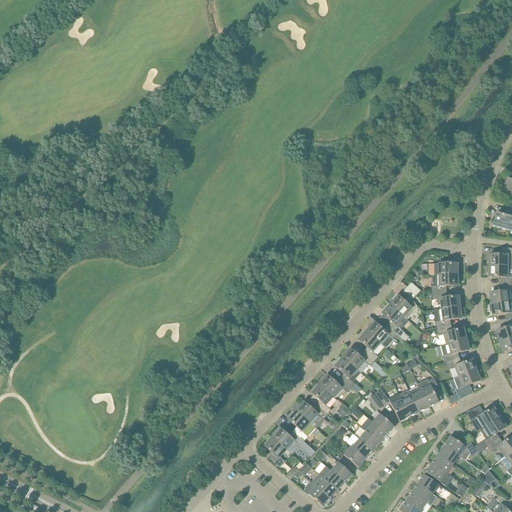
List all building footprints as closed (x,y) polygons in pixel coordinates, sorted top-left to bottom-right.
[(511,181),(507,179),(502,192),(511,196),(511,181)] [(511,207),(506,206),(503,215),(502,215),(502,216),(496,214),(493,227),(511,231),(511,207)] [(487,258),(486,264),(489,264),(489,267),(511,266),(511,249),(503,248),(503,256),(489,255),(489,258),(487,258)] [(457,264),(428,265),(428,276),(433,276),(457,275),(457,264)] [(486,269),(486,275),(489,275),(489,278),(502,278),(503,285),(511,284),(511,266),(489,267),(489,269),(486,269)] [(434,286),(431,287),(432,294),(444,293),(444,286),(446,286),(457,286),(458,286),(458,279),(457,279),(457,275),(433,276),(433,278),(432,279),(432,283),(434,285),(434,286)] [(411,283),(407,288),(416,296),(418,295),(420,291),(411,283)] [(503,292),(490,294),(491,305),(509,302),(511,301),(511,284),(503,285),(503,292)] [(398,296),(390,305),(403,317),(407,320),(418,308),(413,300),(416,296),(407,288),(403,292),(408,296),(404,302),(398,296)] [(444,293),(432,294),(432,300),(437,300),(438,306),(441,305),(442,310),(459,308),(458,297),(445,299),(444,293)] [(492,305),(489,305),(490,312),(492,312),(493,316),(506,314),(508,321),(511,319),(511,301),(509,302),(491,305),(492,305)] [(384,312),(382,314),(383,315),(392,323),(388,327),(398,336),(404,341),(406,343),(410,338),(402,331),(401,330),(398,328),(402,324),(400,321),(403,317),(390,305),(389,307),(388,306),(383,311),(384,312)] [(442,310),(433,311),(435,322),(436,329),(449,326),(448,321),(461,319),(461,318),(463,318),(462,311),(460,312),(459,308),(442,310)] [(497,332),(494,333),(496,339),(499,338),(500,342),(511,338),(511,319),(508,321),(509,327),(496,331),(497,332)] [(374,323),(366,332),(380,344),(386,349),(394,340),(398,336),(388,327),(384,332),(374,323)] [(449,326),(436,329),(438,336),(443,334),(445,345),(466,340),(463,329),(450,332),(449,326)] [(425,331),(423,338),(428,340),(431,334),(425,331)] [(360,339),(359,341),(369,350),(365,354),(374,363),(378,358),(372,352),(380,344),(366,332),(365,333),(364,332),(359,338),(360,339)] [(511,338),(500,342),(503,353),(511,349),(511,338)] [(445,345),(440,346),(443,357),(445,363),(457,360),(455,354),(468,351),(468,350),(470,349),(468,343),(466,343),(466,340),(445,345)] [(351,350),(343,358),(361,374),(368,365),(370,367),(371,366),(374,369),(377,365),(374,363),(365,354),(361,359),(359,357),(351,350)] [(337,366),(335,367),(345,376),(341,381),(351,389),(355,384),(353,382),(361,374),(343,358),(341,360),(341,359),(336,365),(337,366)] [(397,359),(395,362),(393,365),(397,369),(402,363),(397,359)] [(457,360),(445,363),(447,370),(455,367),(459,377),(476,371),(472,361),(459,365),(457,360)] [(407,364),(400,370),(403,374),(410,371),(410,370),(407,364)] [(457,394),(448,399),(451,405),(460,400),(471,395),(467,386),(469,385),(480,381),(476,371),(459,377),(453,379),(458,390),(455,391),(457,394)] [(327,376),(319,385),(335,399),(343,390),(347,394),(351,389),(341,381),(337,385),(327,376)] [(417,385),(419,387),(429,408),(439,403),(434,393),(440,391),(434,379),(429,382),(427,380),(417,385)] [(313,392),(312,394),(322,403),(318,407),(327,416),(331,411),(325,405),(333,397),(335,399),(319,385),(318,386),(317,385),(312,391),(313,392)] [(409,392),(419,413),(429,408),(419,387),(409,392)] [(376,395),(384,406),(389,402),(381,391),(376,395)] [(410,417),(419,413),(409,392),(408,391),(399,396),(410,417)] [(368,400),(377,412),(382,407),(373,395),(368,400)] [(400,422),(410,417),(399,396),(399,395),(389,400),(400,422)] [(304,403),(296,411),(315,429),(316,430),(324,421),(323,420),(327,416),(318,407),(314,412),(312,410),(305,404),(304,403)] [(478,431),(479,430),(499,418),(498,416),(499,416),(495,409),(494,410),(493,408),(482,415),(478,408),(466,414),(471,422),(472,421),(473,423),(473,425),(476,430),(478,430),(478,431)] [(343,410),(339,415),(344,420),(349,414),(343,410)] [(315,429),(296,411),(294,413),(293,412),(289,418),(290,419),(288,420),(298,429),(294,434),(304,442),(315,429)] [(373,423),(387,436),(394,427),(380,415),(373,423)] [(499,418),(479,430),(486,441),(483,442),(487,447),(498,440),(494,435),(505,428),(507,427),(503,420),(501,421),(499,418)] [(368,419),(361,428),(379,444),(387,436),(373,423),(368,419)] [(354,436),(372,452),(379,444),(361,428),(354,436)] [(280,429),(272,438),(286,450),(292,455),(304,442),(294,434),(290,438),(280,429)] [(340,429),(336,434),(341,438),(345,434),(340,429)] [(354,435),(347,443),(351,447),(365,460),(372,452),(354,436),(354,435)] [(450,437),(444,446),(459,456),(465,461),(470,454),(475,450),(466,437),(462,441),(459,438),(456,441),(450,437)] [(498,448),(505,457),(511,451),(511,437),(501,445),(498,440),(487,447),(491,453),(498,448)] [(266,445),(265,447),(272,454),(268,458),(279,468),(284,463),(279,458),(286,450),(272,438),(271,440),(270,439),(265,444),(266,445)] [(444,446),(438,455),(453,465),(459,456),(444,446)] [(365,460),(351,447),(344,456),(358,468),(365,460)] [(329,454),(322,449),(318,453),(325,459),(329,454)] [(511,451),(505,457),(501,461),(508,470),(506,471),(510,476),(511,474),(511,451)] [(446,474),(453,465),(438,455),(432,464),(446,474)] [(339,463),(331,472),(344,483),(352,475),(339,463)] [(299,472),(302,474),(304,476),(311,469),(306,464),(299,472)] [(426,473),(446,487),(452,478),(446,474),(432,464),(426,473)] [(294,467),(286,477),(290,481),(294,477),(299,472),(294,467)] [(331,472),(326,467),(319,475),(337,491),(344,483),(331,472)] [(319,475),(312,483),(330,499),(337,491),(319,475)] [(494,489),(500,484),(491,475),(485,480),(494,489)] [(424,476),(418,485),(432,495),(438,486),(424,476)] [(330,499),(312,483),(304,493),(308,497),(309,496),(323,508),(330,499)] [(411,494),(426,504),(431,507),(437,498),(432,495),(418,485),(411,494)] [(411,494),(405,502),(419,511),(420,511),(426,504),(411,494)] [(450,494),(445,503),(452,508),(458,500),(450,494)] [(493,499),(486,507),(488,510),(489,511),(490,511),(508,511),(507,510),(505,509),(508,504),(507,503),(499,496),(495,500),(493,499)] [(399,511),(419,511),(405,502),(399,511)]
